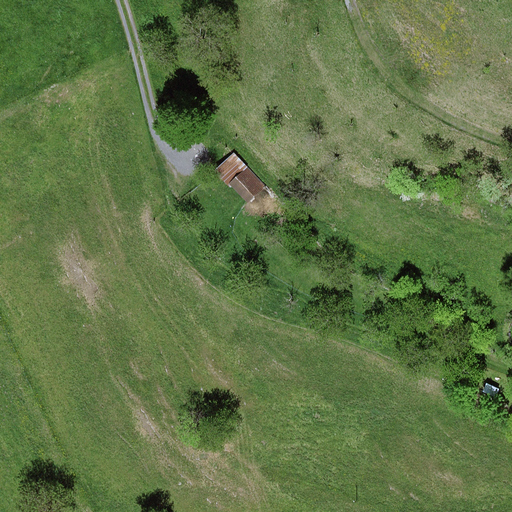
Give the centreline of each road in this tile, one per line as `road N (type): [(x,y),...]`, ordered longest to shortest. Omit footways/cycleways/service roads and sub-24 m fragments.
road 1 (track): [(121,0),(155,130),(184,180),(258,258),(344,301),(511,346)]
road 2 (track): [(352,0),(377,57),(403,84),(511,139)]
